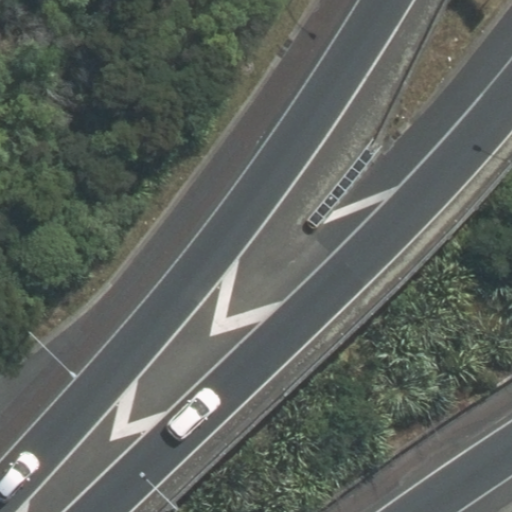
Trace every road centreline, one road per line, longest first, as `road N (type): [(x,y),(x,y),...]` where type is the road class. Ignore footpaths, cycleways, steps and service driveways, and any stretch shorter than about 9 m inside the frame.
road 1 (motorway): [(0,502),(285,160),(389,0)]
road 2 (motorway): [(89,511),(407,211),(511,88)]
